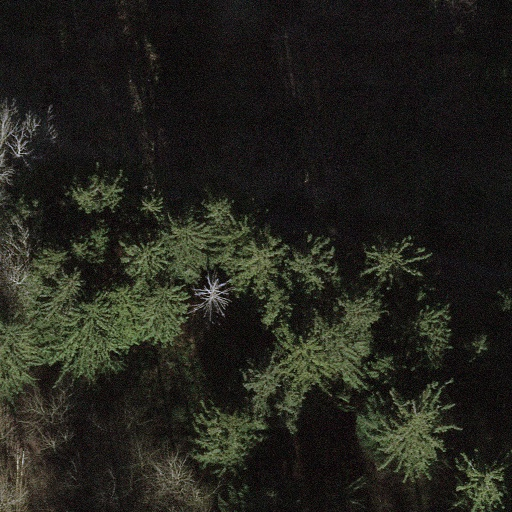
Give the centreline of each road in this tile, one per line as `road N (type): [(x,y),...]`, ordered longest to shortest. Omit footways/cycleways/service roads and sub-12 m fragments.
road 1 (track): [(0,166),(179,214),(511,284)]
road 2 (track): [(0,270),(44,441),(47,511)]
